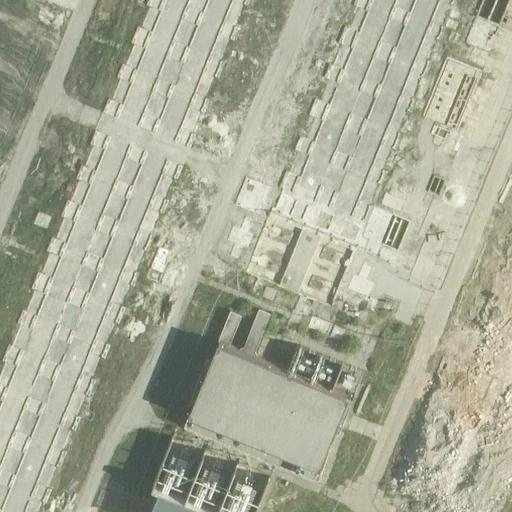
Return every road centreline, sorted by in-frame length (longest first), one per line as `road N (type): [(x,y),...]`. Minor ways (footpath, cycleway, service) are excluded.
road 1 (unknown): [(511,142),(365,509),(371,511)]
road 2 (unknown): [(0,210),(84,0)]
